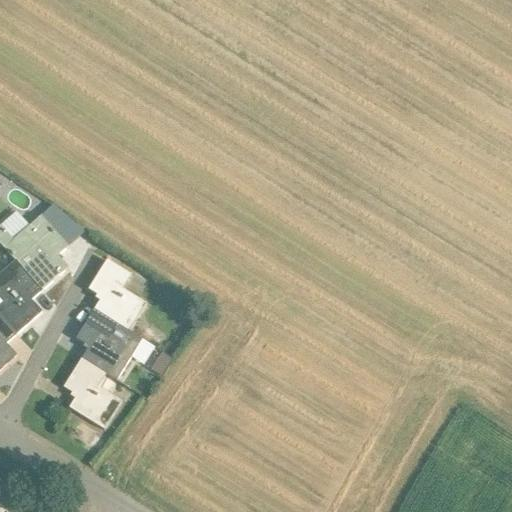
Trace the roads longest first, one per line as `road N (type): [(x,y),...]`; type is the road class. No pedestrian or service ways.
road 1 (residential): [(92,264),(0,432)]
road 2 (residential): [(0,434),(127,511)]
